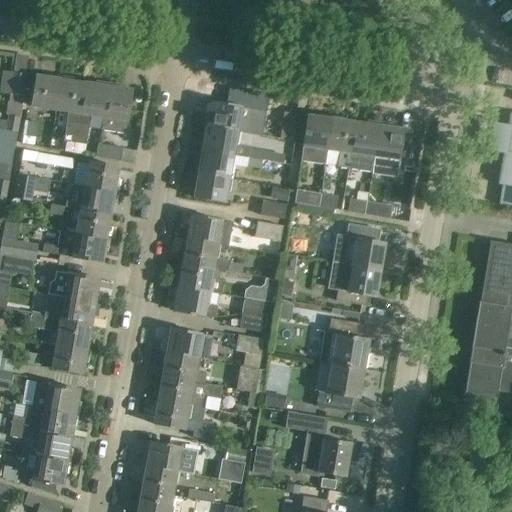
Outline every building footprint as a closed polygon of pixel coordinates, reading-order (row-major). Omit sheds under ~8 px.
[(0,93),(8,95),(7,102),(21,104),(26,75),(25,75),(28,57),(16,55),(13,73),(3,71),(0,89),(0,93)] [(31,107),(55,110),(60,80),(35,76),(31,107)] [(83,83),(60,80),(55,110),(68,112),(64,141),(74,143),(83,83)] [(101,130),(108,87),(83,83),(74,143),(85,145),(88,127),(101,129),(101,130)] [(108,87),(101,130),(125,134),(131,90),(108,87)] [(0,128),(17,132),(20,118),(19,118),(21,104),(7,102),(5,115),(2,115),(1,120),(0,119),(0,128)] [(237,131),(240,132),(242,120),(256,122),(258,110),(211,102),(206,126),(237,131)] [(280,137),(293,138),(296,114),(284,113),(280,137)] [(511,206),(511,113),(510,113),(498,185),(502,185),(499,204),(511,206)] [(302,146),(326,150),(331,119),(307,116),(302,146)] [(337,168),(348,169),(355,123),(331,119),(326,150),(339,152),(337,168)] [(37,123),(26,121),(22,143),(33,146),(37,123)] [(374,156),(378,126),(355,123),(348,169),(372,172),(372,171),(374,156)] [(237,131),(206,126),(202,149),(232,155),(237,131)] [(378,126),(374,156),(372,171),(396,174),(398,160),(403,129),(378,126)] [(0,161),(11,164),(13,154),(17,132),(0,128),(0,139),(4,140),(1,152),(0,151),(0,161)] [(95,157),(119,161),(122,149),(98,144),(95,157)] [(202,149),(198,173),(228,178),(232,155),(202,149)] [(249,149),(248,157),(262,160),(275,162),(282,164),(284,155),(249,149)] [(37,153),(36,162),(71,169),(73,160),(37,153)] [(248,157),(246,167),(261,169),(261,168),(262,160),(248,157)] [(0,194),(6,196),(11,164),(0,161),(0,194)] [(84,186),(114,191),(118,168),(88,162),(84,186)] [(228,178),(198,173),(193,197),(224,203),(228,178)] [(17,175),(13,198),(30,201),(34,178),(17,175)] [(114,191),(84,186),(84,188),(69,185),(65,207),(80,209),(110,215),(114,191)] [(270,198),(284,201),(286,190),(272,187),(270,198)] [(294,203),(317,207),(319,194),(296,190),(294,203)] [(319,194),(317,207),(334,210),(336,197),(319,194)] [(347,211),(364,214),(366,202),(349,199),(347,211)] [(283,220),(286,205),(262,200),(259,216),(283,220)] [(366,202),(364,214),(388,219),(390,206),(366,202)] [(64,206),(50,204),(48,214),(62,217),(64,206)] [(110,215),(80,209),(76,233),(106,239),(110,215)] [(186,239),(220,245),(227,246),(232,223),(190,215),(186,239)] [(279,242),(282,226),(257,222),(254,238),(279,242)] [(350,266),(380,271),(384,244),(376,243),(378,232),(348,227),(346,238),(350,239),(348,250),(353,251),(350,266)] [(106,239),(76,233),(76,234),(64,232),(61,247),(43,244),(42,252),(101,263),(106,239)] [(0,241),(0,253),(9,255),(12,239),(1,237),(0,241)] [(220,245),(186,239),(182,263),(213,269),(227,271),(241,274),(243,265),(229,263),(229,261),(217,258),(220,245)] [(511,244),(489,241),(479,302),(478,302),(470,348),(471,348),(463,394),(495,399),(497,391),(511,393),(511,244)] [(0,253),(0,285),(7,287),(10,273),(31,277),(34,261),(9,256),(9,255),(0,253)] [(211,280),(213,269),(182,263),(177,287),(211,293),(213,280),(211,280)] [(375,297),(380,271),(350,266),(331,263),(327,289),(337,291),(335,301),(365,306),(367,295),(375,297)] [(47,294),(64,298),(94,303),(99,279),(68,274),(55,272),(54,281),(49,283),(47,294)] [(209,306),(211,293),(177,287),(173,311),(215,318),(217,307),(209,306)] [(245,290),(243,298),(244,299),(270,303),(275,304),(277,291),(251,287),(245,290)] [(30,315),(90,327),(94,303),(64,298),(61,312),(15,304),(14,312),(30,315)] [(264,333),(270,303),(244,299),(239,329),(264,333)] [(86,351),(90,327),(30,315),(28,327),(58,332),(55,345),(86,351)] [(324,332),(319,362),(363,369),(368,340),(363,339),(366,325),(330,319),(328,333),(324,332)] [(166,353),(196,358),(199,359),(201,347),(198,347),(200,334),(170,329),(166,353)] [(260,355),(263,339),(237,335),(234,351),(260,355)] [(86,351),(55,345),(51,369),(82,374),(86,351)] [(0,351),(0,373),(11,375),(14,361),(1,359),(2,352),(0,351)] [(194,372),(196,358),(166,353),(161,376),(204,384),(205,373),(194,372)] [(363,369),(319,362),(330,364),(325,394),(317,393),(314,407),(351,413),(353,399),(358,399),(363,369)] [(239,366),(235,390),(236,390),(254,393),(258,369),(239,366)] [(11,375),(0,373),(0,387),(9,389),(11,375)] [(221,387),(204,384),(161,376),(157,400),(204,409),(206,397),(219,399),(219,398),(234,401),(236,390),(235,390),(225,388),(224,388),(221,388),(221,387)] [(35,382),(31,407),(34,408),(38,408),(40,409),(44,409),(74,415),(79,390),(35,382)] [(202,421),(204,409),(157,400),(153,424),(193,432),(192,437),(212,441),(215,424),(202,421)] [(70,439),(74,415),(44,409),(42,422),(12,416),(10,427),(70,439)] [(287,412),(284,428),(307,432),(300,473),(317,476),(318,473),(345,478),(350,443),(324,439),(327,418),(287,412)] [(36,456),(66,461),(70,439),(10,427),(8,437),(38,442),(36,456)] [(150,442),(145,466),(176,472),(193,475),(197,451),(150,442)] [(227,449),(225,460),(243,463),(245,452),(227,449)] [(252,470),(268,471),(270,450),(254,449),(252,470)] [(62,486),(66,461),(36,456),(30,487),(58,497),(62,486)] [(15,483),(18,469),(3,466),(1,478),(15,483)] [(172,495),(176,472),(145,466),(141,490),(172,495)] [(141,490),(137,511),(171,511),(172,508),(170,507),(172,495),(141,490)] [(212,494),(188,490),(186,499),(211,503),(212,494)] [(37,508),(41,498),(27,493),(23,503),(37,508)] [(325,511),(328,501),(302,497),(300,510),(299,510),(299,511),(325,511)] [(41,498),(37,508),(35,511),(56,511),(59,504),(41,498)]
